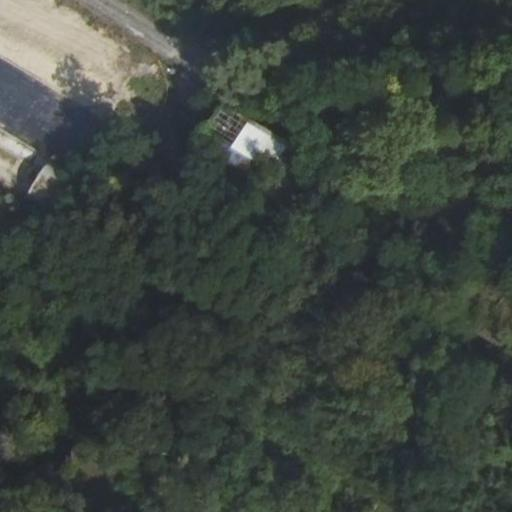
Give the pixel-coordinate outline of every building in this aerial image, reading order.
[(308,162),(311,158),(231,107),(200,157),(280,208),(303,171),(305,167),(308,162)] [(474,138),(449,122),(429,154),(456,170),(474,138)] [(131,213),(59,167),(0,129),(0,186),(302,378),(310,365),(327,338),(274,305),(247,287),(142,219),(131,213)] [(142,219),(163,184),(131,164),(147,139),(136,133),(114,167),(135,181),(124,200),(133,206),(131,213),(142,219)] [(295,271),(283,263),(334,179),(308,162),(305,167),(303,171),(320,182),(282,246),(278,243),(270,256),(267,254),(247,287),(274,305),(295,271)] [(511,275),(486,260),(473,282),(462,298),(452,314),(511,351),(511,275)] [(462,298),(473,282),(463,276),(453,293),(462,298)] [(297,414),(322,373),(310,365),(302,378),(310,383),(293,411),(297,414)] [(191,433),(215,396),(207,391),(177,395),(177,400),(158,410),(159,426),(141,429),(135,421),(102,427),(103,437),(102,448),(77,448),(75,465),(65,465),(66,501),(74,500),(75,510),(75,511),(192,511),(192,507),(187,506),(183,435),(191,433)] [(317,503),(336,474),(215,396),(191,433),(314,508),(317,503)] [(9,511),(8,479),(0,479),(0,511),(9,511)]
